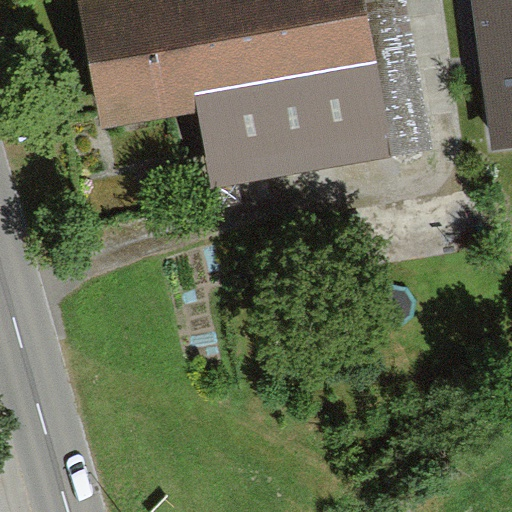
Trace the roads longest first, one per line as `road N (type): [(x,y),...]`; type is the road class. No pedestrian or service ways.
road 1 (unknown): [(351,511),(187,398),(128,370),(26,373)]
road 2 (primary): [(66,511),(0,273)]
